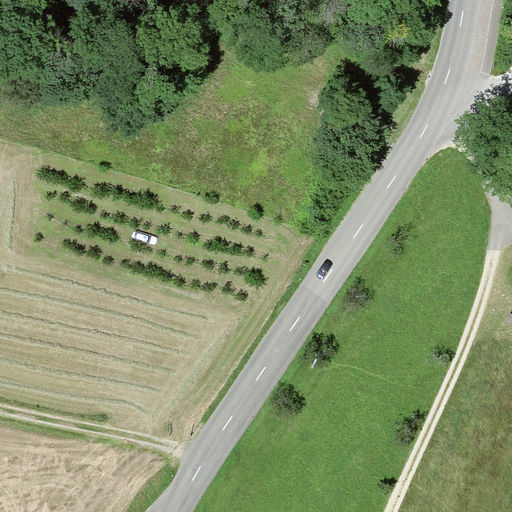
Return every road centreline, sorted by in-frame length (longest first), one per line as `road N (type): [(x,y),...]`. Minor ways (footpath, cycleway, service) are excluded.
road 1 (tertiary): [(171,511),(420,139),(444,85),(464,0)]
road 2 (track): [(396,511),(484,301),(504,191)]
road 3 (track): [(207,458),(0,408)]
